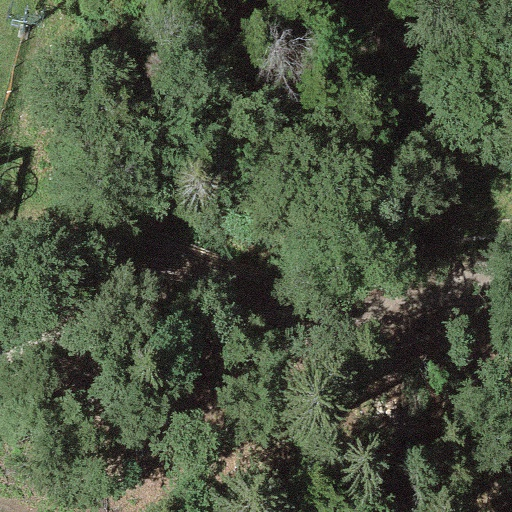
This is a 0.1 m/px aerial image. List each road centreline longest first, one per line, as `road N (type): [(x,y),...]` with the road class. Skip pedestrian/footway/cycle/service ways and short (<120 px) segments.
road 1 (track): [(511,262),(374,313),(306,324),(229,319),(129,334),(0,374)]
road 2 (track): [(359,0),(436,106),(496,266)]
